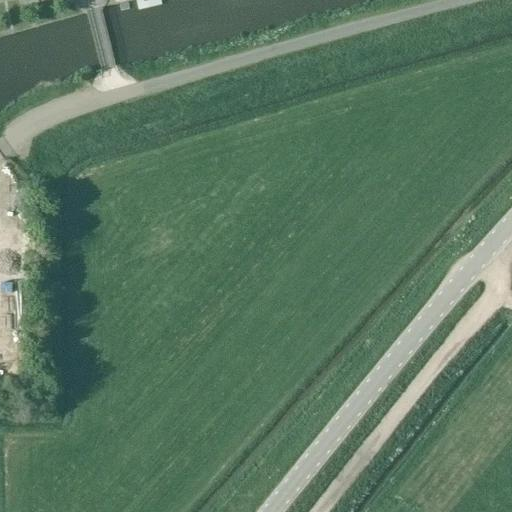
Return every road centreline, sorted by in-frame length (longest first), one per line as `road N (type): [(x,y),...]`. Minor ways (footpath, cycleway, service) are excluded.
road 1 (unclassified): [(0,151),(45,120),(114,97),(462,0)]
road 2 (tertiary): [(275,511),(511,228)]
